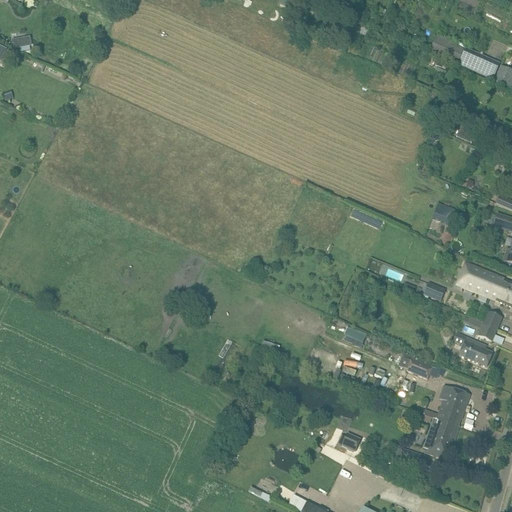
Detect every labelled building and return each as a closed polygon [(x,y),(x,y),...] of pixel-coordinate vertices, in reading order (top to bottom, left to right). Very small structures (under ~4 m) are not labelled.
[(436,37),(429,53),(492,81),(498,67),(491,64),(492,61),(465,50),(436,37)] [(25,48),(19,49),(20,54),(30,52),(29,48),(31,47),(29,38),(23,39),(25,48)] [(511,89),(511,88),(511,71),(501,67),(494,82),(511,89)] [(461,128),(457,137),(468,142),(472,133),(461,128)] [(511,203),(499,197),(496,205),(511,211),(511,203)] [(451,227),(457,212),(438,204),(432,219),(451,227)] [(511,220),(496,215),(493,227),(511,233),(511,220)] [(445,246),(453,237),(448,232),(447,231),(446,232),(439,241),(445,246)] [(511,283),(473,268),(464,289),(511,308),(511,283)] [(428,284),(423,296),(440,303),(445,291),(428,284)] [(483,324),(497,331),(502,319),(488,313),(483,324)] [(492,343),(497,331),(483,324),(466,317),(463,323),(480,330),(477,337),(492,343)] [(346,333),(342,341),(361,348),(366,336),(357,332),(347,328),(346,333)] [(486,347),(477,343),(466,338),(455,334),(452,342),(462,346),(458,357),(486,369),(493,354),(485,351),(486,347)] [(402,358),(398,367),(403,369),(406,360),(404,359),(402,358)] [(411,360),(406,372),(427,381),(432,368),(411,360)] [(417,386),(416,391),(433,394),(434,390),(417,386)] [(436,421),(459,428),(457,428),(460,421),(461,421),(469,396),(444,387),(439,400),(443,402),(436,421)] [(449,455),(459,428),(436,421),(425,454),(434,457),(443,460),(445,454),(449,455)] [(342,436),(338,444),(355,452),(359,444),(342,436)] [(417,469),(421,456),(400,449),(400,450),(398,449),(394,461),(396,461),(396,462),(417,469)] [(319,454),(314,464),(321,468),(322,468),(328,471),(331,465),(339,469),(341,466),(319,454)] [(378,478),(381,472),(375,469),(371,475),(378,478)] [(261,493),(250,488),(248,493),(259,498),(261,493)] [(324,511),(306,502),(301,511),(324,511)]
